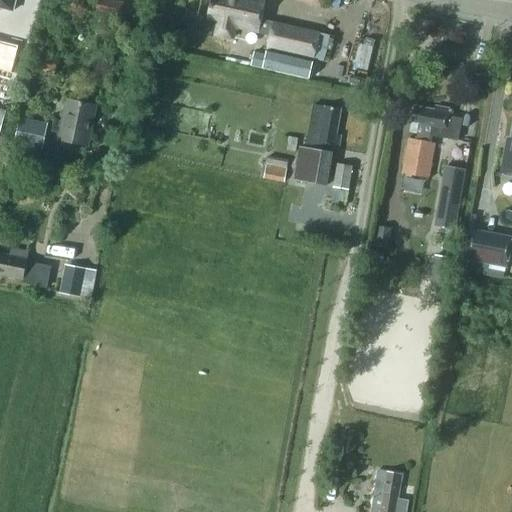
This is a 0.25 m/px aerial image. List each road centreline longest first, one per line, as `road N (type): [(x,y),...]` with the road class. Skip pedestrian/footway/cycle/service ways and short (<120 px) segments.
road 1 (unclassified): [(324,432),(399,0)]
road 2 (unclassified): [(143,0),(85,252)]
